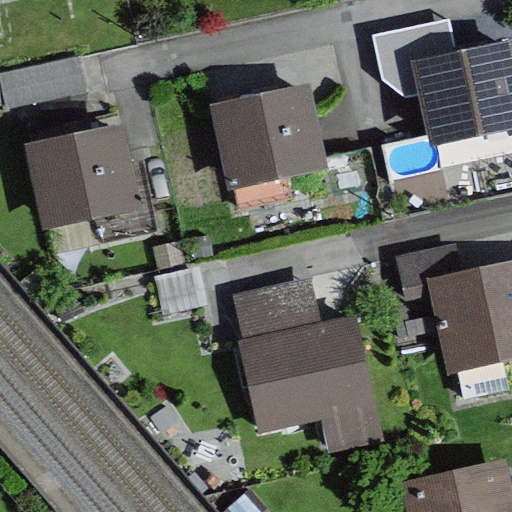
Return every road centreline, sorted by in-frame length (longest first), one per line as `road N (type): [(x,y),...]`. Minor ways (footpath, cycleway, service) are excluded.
road 1 (residential): [(441,0),(110,71)]
road 2 (residential): [(511,212),(227,273)]
